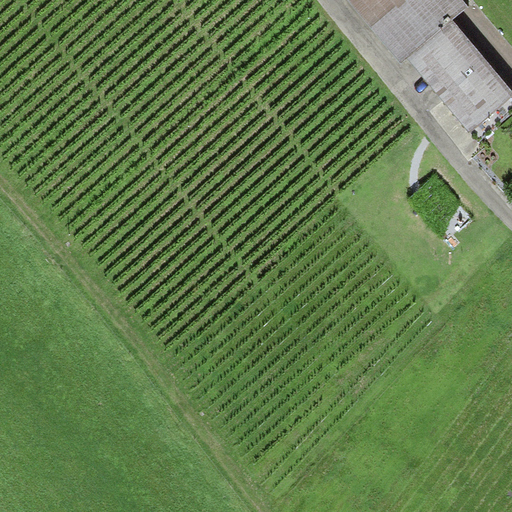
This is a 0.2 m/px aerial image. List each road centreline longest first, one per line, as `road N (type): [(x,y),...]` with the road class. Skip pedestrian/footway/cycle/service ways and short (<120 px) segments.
road 1 (track): [(0,185),(255,511)]
road 2 (track): [(511,224),(324,0)]
